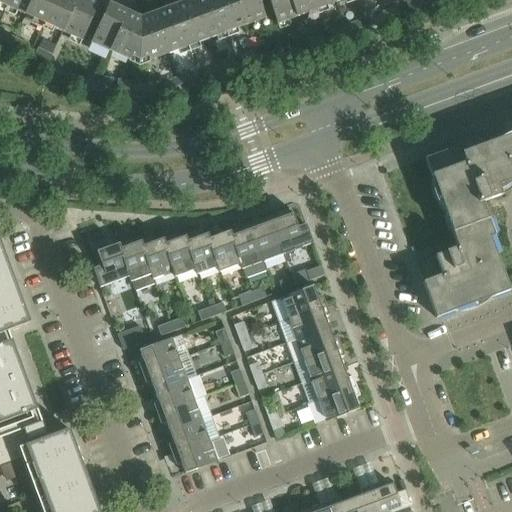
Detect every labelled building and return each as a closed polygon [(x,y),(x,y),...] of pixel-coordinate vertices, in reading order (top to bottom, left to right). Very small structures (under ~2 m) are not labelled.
[(33,0),(11,0),(8,7),(26,16),(33,0)] [(56,0),(33,0),(26,16),(45,24),(56,0)] [(78,0),(56,0),(45,24),(63,32),(78,0)] [(99,0),(97,6),(84,0),(78,0),(63,32),(83,41),(94,16),(102,20),(91,43),(111,52),(126,19),(108,11),(113,0),(99,0)] [(213,0),(210,0),(194,6),(207,40),(226,33),(213,0)] [(235,0),(213,0),(226,33),(245,26),(235,0)] [(235,0),(245,26),(265,18),(259,4),(267,1),(277,25),(296,17),(289,0),(235,0)] [(311,0),(289,0),(296,17),(315,10),(311,0)] [(333,0),(311,0),(315,10),(335,3),(333,0)] [(409,12),(439,1),(438,0),(418,0),(406,5),(409,12)] [(175,13),(187,47),(207,40),(194,6),(175,13)] [(370,27),(400,16),(397,8),(367,19),(370,27)] [(175,13),(155,21),(168,54),(187,47),(175,13)] [(141,26),(126,19),(111,52),(130,61),(132,58),(140,58),(141,26)] [(155,21),(141,26),(140,58),(147,58),(148,62),(168,54),(155,21)] [(331,41),(362,30),(359,22),(328,33),(331,41)] [(0,34),(0,41),(26,53),(30,46),(0,33),(0,34)] [(308,50),(323,44),(320,37),(305,42),(308,50)] [(49,63),(52,56),(38,50),(35,57),(49,63)] [(242,63),(257,58),(254,50),(239,56),(242,63)] [(204,77),(234,67),(231,59),(201,70),(204,77)] [(165,92),(195,81),(193,73),(163,84),(165,92)] [(96,85),(112,88),(114,80),(98,77),(96,85)] [(153,96),(161,93),(159,86),(152,88),(118,81),(116,89),(153,96)] [(511,135),(498,141),(464,153),(461,147),(425,160),(432,179),(437,177),(450,213),(445,215),(458,248),(435,257),(426,262),(425,263),(423,265),(421,266),(418,269),(436,319),(455,312),(460,312),(463,312),(466,312),(468,312),(471,311),(476,309),(472,300),(489,294),(491,299),(510,292),(497,256),(492,258),(485,241),(495,237),(482,204),(501,197),(511,191),(511,190),(511,135)] [(281,219),(271,223),(283,255),(313,244),(306,225),(297,228),(290,210),(280,214),(281,219)] [(271,223),(251,231),(263,263),(283,255),(271,223)] [(266,272),(263,263),(251,231),(240,234),(239,229),(228,233),(242,270),(246,280),(266,272)] [(216,232),(206,236),(220,273),(240,266),(242,271),(242,270),(228,233),(218,237),(216,232)] [(220,273),(206,236),(196,239),(194,234),(184,238),(198,275),(217,268),(219,273),(220,273)] [(172,237),(162,241),(176,278),(195,271),(197,276),(198,275),(184,238),(174,242),(172,237)] [(176,278),(162,241),(151,244),(150,239),(140,243),(154,280),(173,273),(175,278),(176,278)] [(0,335),(30,324),(0,242),(0,335)] [(128,242),(118,245),(131,283),(135,292),(155,285),(154,280),(140,243),(129,247),(128,242)] [(130,283),(131,283),(118,245),(107,249),(106,244),(95,248),(102,266),(93,269),(100,289),(128,278),(130,283)] [(325,276),(322,267),(306,273),(309,282),(325,276)] [(282,292),(295,287),(292,278),(279,283),(282,292)] [(271,303),(279,324),(326,307),(322,297),(317,299),(313,287),(271,303)] [(263,289),(251,293),(254,303),(266,298),(263,289)] [(242,307),(254,303),(251,293),(238,298),(242,307)] [(223,304),(210,308),(214,318),(226,313),(223,304)] [(330,316),(326,307),(279,324),(286,344),(328,329),(325,318),(330,316)] [(198,313),(201,322),(214,318),(210,308),(198,313)] [(182,319),(170,323),(173,333),(185,328),(182,319)] [(157,328),(161,337),(173,333),(170,323),(157,328)] [(234,326),(238,339),(248,335),(243,323),(234,326)] [(328,329),(286,344),(294,364),(341,347),(337,337),(332,339),(328,329)] [(131,348),(141,345),(140,344),(134,330),(125,334),(131,348)] [(220,346),(229,342),(225,330),(215,333),(220,346)] [(252,348),(248,335),(238,339),(243,351),(252,348)] [(138,365),(142,375),(189,357),(181,336),(139,352),(143,363),(138,365)] [(12,341),(0,345),(0,424),(38,411),(12,341)] [(234,355),(229,342),(220,346),(225,358),(234,355)] [(344,357),(341,347),(294,364),(301,385),(343,369),(339,359),(344,357)] [(150,383),(154,393),(197,377),(189,357),(142,375),(145,385),(150,383)] [(249,367),(253,379),(263,376),(258,364),(249,367)] [(343,369),(301,385),(309,405),(356,388),(352,378),(347,380),(343,369)] [(235,386),(244,383),(240,371),(230,374),(235,386)] [(267,388),(263,376),(253,379),(258,392),(267,388)] [(153,405),(157,415),(204,398),(197,377),(154,393),(158,403),(153,405)] [(249,395),(244,383),(235,386),(240,399),(249,395)] [(359,398),(356,388),(309,405),(316,426),(359,411),(354,399),(359,398)] [(165,423),(169,434),(212,418),(204,398),(157,415),(160,425),(165,423)] [(264,408),(268,420),(278,416),(273,404),(264,408)] [(250,427),(259,423),(255,411),(245,414),(250,427)] [(282,429),(278,416),(268,420),(273,432),(282,429)] [(168,446),(172,456),(219,438),(212,418),(169,434),(173,444),(168,446)] [(0,466),(23,458),(42,511),(100,511),(70,429),(48,438),(42,423),(0,438),(0,466)] [(264,436),(259,423),(250,427),(254,439),(264,436)] [(185,475),(227,459),(219,438),(172,456),(175,466),(180,464),(185,475)] [(379,484),(369,488),(378,511),(412,511),(404,491),(396,494),(392,485),(381,489),(379,484)] [(351,500),(355,511),(378,511),(369,488),(359,491),(361,496),(351,500)] [(329,502),(332,511),(355,511),(351,500),(341,504),(339,499),(329,502)] [(309,510),(309,511),(332,511),(329,502),(309,510)]
